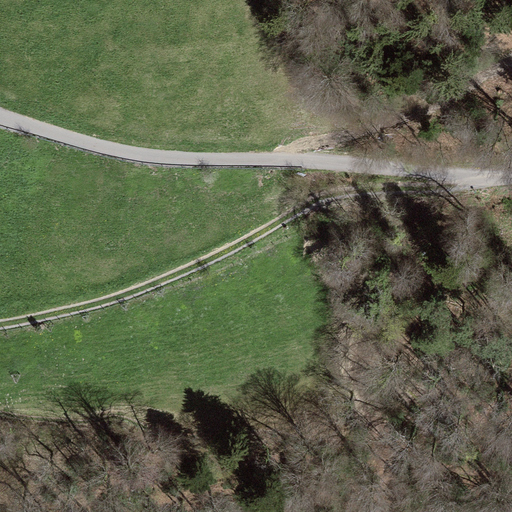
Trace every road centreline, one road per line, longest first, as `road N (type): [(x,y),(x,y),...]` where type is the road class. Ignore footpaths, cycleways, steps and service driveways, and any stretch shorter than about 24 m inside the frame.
road 1 (residential): [(511,174),(155,158),(0,116)]
road 2 (track): [(474,176),(339,192),(191,268),(53,316),(0,323)]
